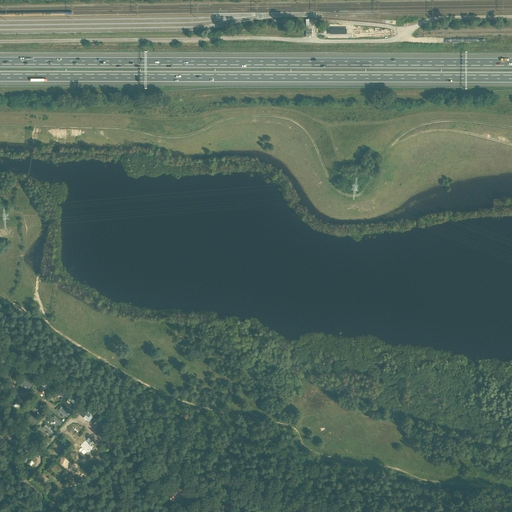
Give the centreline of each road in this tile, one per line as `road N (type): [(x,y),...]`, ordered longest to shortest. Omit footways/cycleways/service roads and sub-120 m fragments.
road 1 (track): [(511,127),(455,120),(413,128),(392,144),(365,189),(350,195),(336,188),(293,120),(230,117),(181,136),(36,125)]
road 2 (motorway): [(511,63),(0,62)]
road 3 (motorway): [(0,75),(511,76)]
road 4 (track): [(193,405),(283,422),(302,444),(336,459),(421,480),(511,488)]
road 5 (track): [(51,327),(193,405)]
road 6 (unclassified): [(178,472),(322,511)]
road 7 (track): [(511,146),(435,130),(392,144)]
